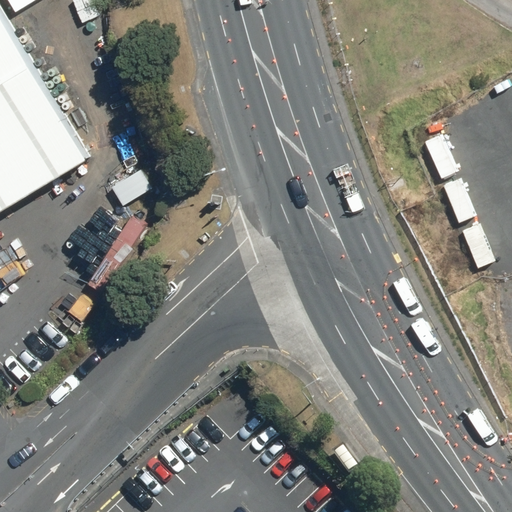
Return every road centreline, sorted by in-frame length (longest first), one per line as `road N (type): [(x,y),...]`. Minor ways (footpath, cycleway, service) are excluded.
road 1 (primary): [(250,0),(325,233),(395,366),(489,511)]
road 2 (unknown): [(0,322),(56,287),(94,234),(109,194),(102,107),(73,49)]
